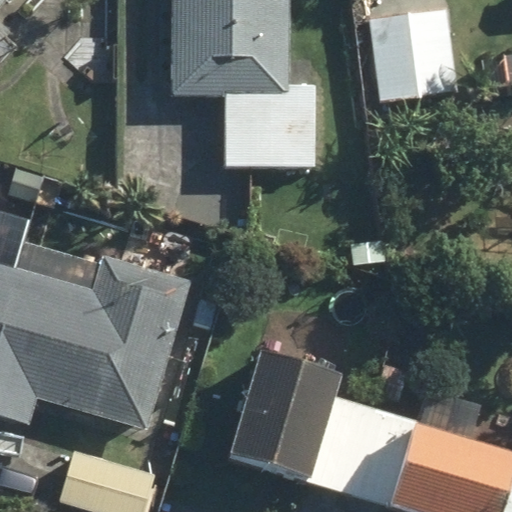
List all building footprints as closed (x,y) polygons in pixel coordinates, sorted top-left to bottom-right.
[(216,175),(307,177),(308,91),(278,91),(279,0),(164,0),(163,101),(218,102),(216,175)] [(442,18),(365,23),(371,112),(448,106),(442,18)] [(241,192),(189,189),(187,230),(239,233),(241,192)] [(0,426),(22,433),(28,409),(140,440),(180,295),(95,271),(87,301),(0,276),(0,426)] [(327,405),(329,399),(244,374),(213,481),(299,505),(301,497),(327,405)] [(487,511),(497,478),(456,467),(470,417),(413,401),(406,427),(381,511),(487,511)] [(352,511),(381,511),(406,427),(327,405),(301,497),(352,511)] [(140,511),(150,481),(66,456),(49,511),(140,511)] [(511,511),(511,467),(501,465),(497,478),(487,511),(511,511)]
